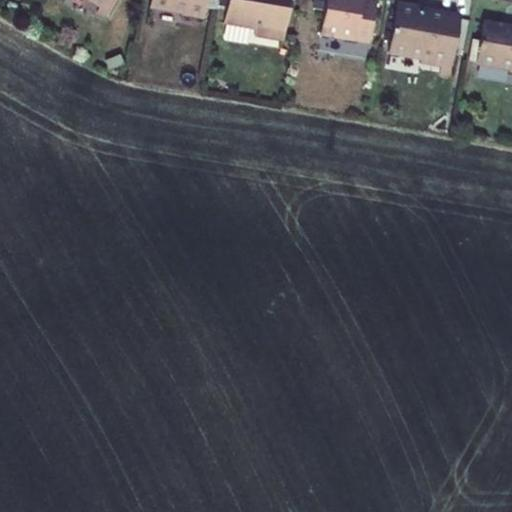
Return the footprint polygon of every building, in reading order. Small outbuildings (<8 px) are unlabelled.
[(90,0),(100,5),(109,10),(114,0),(90,0)] [(150,0),(149,7),(182,12),(182,16),(203,20),(206,0),(150,0)] [(227,0),(223,23),(255,28),(254,35),(283,40),(290,0),(227,0)] [(325,0),(320,35),(369,44),(376,3),(361,1),(361,0),(325,0)] [(109,10),(100,5),(97,12),(105,17),(109,10)] [(417,10),(396,6),(387,56),(419,62),(418,68),(440,72),(450,74),(460,20),(429,14),(428,19),(415,17),(416,12),(417,10)] [(511,28),(482,23),(476,63),(509,69),(508,73),(511,73),(511,28)] [(450,74),(440,72),(439,79),(449,81),(450,74)]
